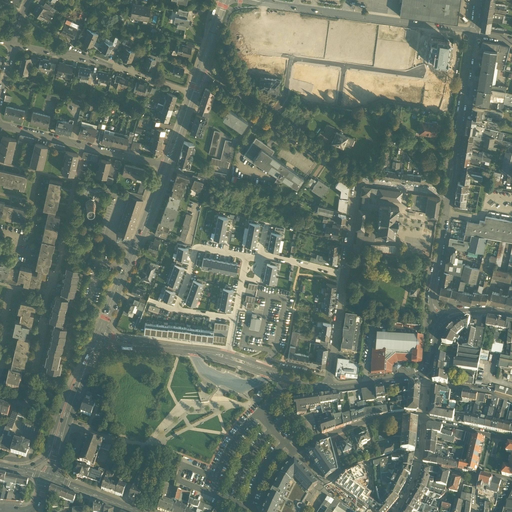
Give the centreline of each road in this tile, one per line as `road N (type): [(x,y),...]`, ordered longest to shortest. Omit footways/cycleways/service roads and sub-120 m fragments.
road 1 (residential): [(0,395),(24,405),(73,181)]
road 2 (residential): [(472,32),(255,0)]
road 3 (residential): [(193,91),(15,45)]
road 4 (secondary): [(98,337),(166,168)]
road 5 (residential): [(246,256),(194,248),(175,309),(235,317)]
road 6 (residential): [(0,124),(166,168)]
road 7 (residential): [(448,193),(472,32)]
road 8 (secondary): [(326,389),(422,374),(444,320)]
road 9 (secondary): [(85,367),(68,388),(46,455),(9,468)]
road 10 (secondary): [(98,337),(228,356)]
road 11 (residential): [(444,320),(432,291),(448,193)]
road 12 (residential): [(270,119),(286,95),(291,57),(344,65)]
